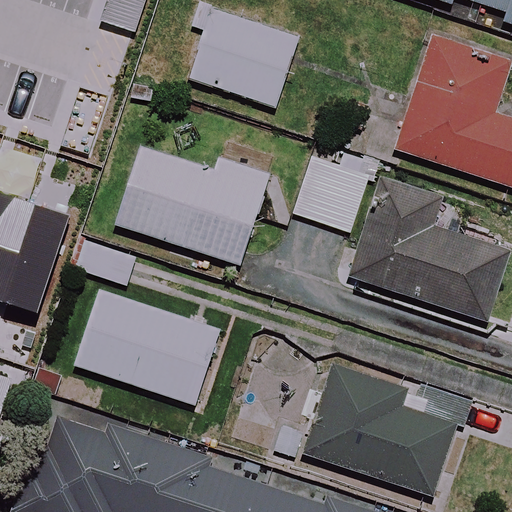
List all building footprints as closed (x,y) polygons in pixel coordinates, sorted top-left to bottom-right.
[(68,0),(0,0),(0,55),(44,71),(68,0)] [(511,0),(433,0),(453,7),(455,0),(465,0),(508,14),(505,22),(511,24),(511,0)] [(299,41),(213,11),(189,80),(275,110),(299,41)] [(508,67),(434,43),(399,152),(511,188),(511,123),(492,117),(508,67)] [(215,174),(142,150),(117,225),(239,266),(268,180),(219,163),(215,174)] [(370,176),(313,157),(294,217),(351,235),(370,176)] [(441,203),(385,184),(353,280),(488,324),(510,256),(432,231),(441,203)] [(51,220),(0,203),(0,244),(38,257),(51,220)] [(136,261),(85,244),(77,271),(127,288),(136,261)] [(220,332),(100,292),(74,367),(195,407),(220,332)] [(407,393),(335,369),(306,456),(434,500),(457,429),(401,410),(407,393)] [(362,511),(281,486),(62,415),(30,511),(362,511)]
